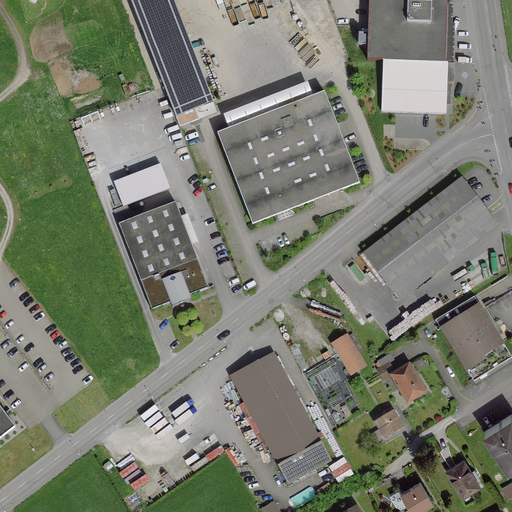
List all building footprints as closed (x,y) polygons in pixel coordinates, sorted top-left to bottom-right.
[(173,0),(132,0),(176,113),(212,99),(173,0)] [(449,0),(369,0),(368,58),(447,61),(449,0)] [(447,112),(448,65),(384,63),(382,110),(447,112)] [(317,95),(315,89),(306,93),(308,98),(317,95)] [(313,201),(341,190),(358,183),(323,92),(317,95),(308,98),(216,134),(251,225),(313,201)] [(491,217),(461,177),(361,254),(392,293),(491,217)] [(188,295),(207,288),(174,202),(117,224),(150,310),(188,295)] [(434,320),(440,329),(472,382),(511,358),(473,297),(434,320)] [(317,330),(323,327),(319,319),(313,322),(317,330)] [(346,337),(333,344),(347,368),(343,370),(348,379),(352,377),(351,375),(364,367),(355,352),(360,349),(351,334),(346,337)] [(319,442),(272,353),(230,376),(277,464),(276,465),(286,485),(331,461),(320,441),(319,442)] [(407,402),(423,392),(407,365),(392,375),(390,371),(392,370),(388,363),(393,360),(389,354),(376,362),(380,368),(376,370),(382,380),(391,375),(407,402)] [(0,438),(14,427),(0,408),(0,438)] [(396,430),(401,427),(390,408),(377,415),(379,419),(374,422),(384,438),(396,430)] [(511,415),(510,413),(482,432),(507,468),(511,464),(511,415)] [(449,469),(446,471),(461,495),(477,485),(473,478),(477,476),(473,470),(470,472),(463,461),(449,469)] [(413,511),(425,505),(431,502),(419,482),(401,493),(399,489),(389,495),(395,505),(400,506),(407,502),(412,511),(413,511)] [(511,482),(500,488),(507,499),(511,496),(511,482)] [(266,511),(282,511),(275,500),(263,507),(266,511)]
